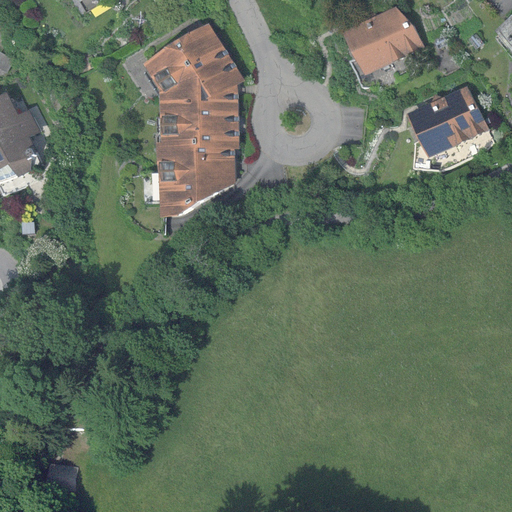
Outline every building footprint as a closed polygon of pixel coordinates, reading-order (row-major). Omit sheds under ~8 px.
[(406,10),(353,36),(364,60),(372,77),(398,64),(429,49),(422,28),(406,10)] [(243,77),(210,25),(146,64),(162,89),(163,142),(155,142),(157,214),(183,214),(205,201),(233,180),(232,161),(231,148),(237,147),(235,87),(235,85),(243,77)] [(0,61),(0,79),(11,74),(18,62),(4,53),(0,61)] [(93,57),(88,59),(93,69),(98,67),(93,57)] [(372,77),(364,60),(355,64),(368,90),(387,89),(405,80),(398,64),(372,77)] [(436,108),(416,117),(427,143),(434,157),(453,149),(493,131),(475,90),(453,100),(440,96),(436,108)] [(19,96),(0,106),(0,180),(10,198),(40,181),(37,175),(42,166),(37,156),(40,142),(52,135),(37,110),(30,114),(19,96)] [(434,157),(427,143),(422,145),(421,171),(448,174),(461,167),(453,149),(434,157)]
